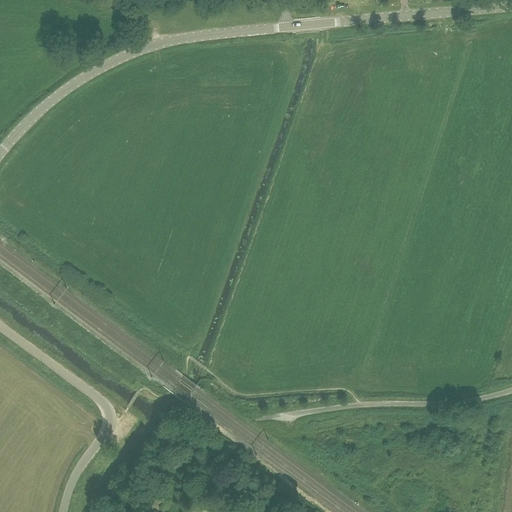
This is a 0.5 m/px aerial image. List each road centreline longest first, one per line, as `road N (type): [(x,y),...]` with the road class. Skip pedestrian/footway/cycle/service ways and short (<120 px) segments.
road 1 (tertiary): [(0,153),(65,88),(162,42),(511,8)]
road 2 (unclassified): [(0,325),(102,402),(109,424)]
